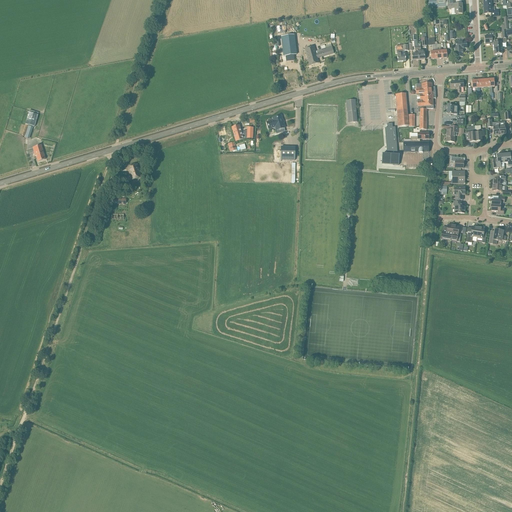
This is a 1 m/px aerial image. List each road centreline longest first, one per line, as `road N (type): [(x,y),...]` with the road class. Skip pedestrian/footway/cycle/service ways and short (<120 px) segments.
road 1 (track): [(162,0),(0,478)]
road 2 (tertiary): [(0,183),(324,85),(440,70)]
